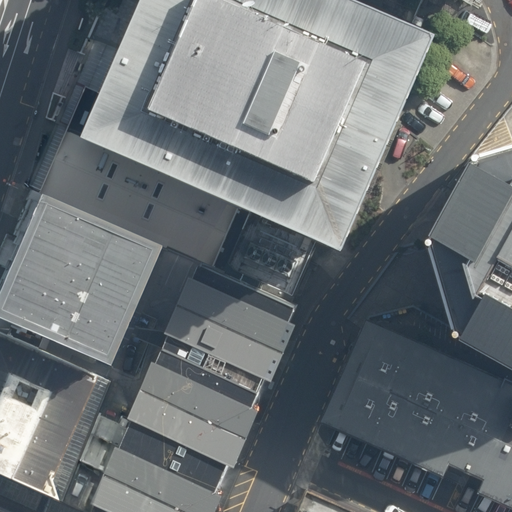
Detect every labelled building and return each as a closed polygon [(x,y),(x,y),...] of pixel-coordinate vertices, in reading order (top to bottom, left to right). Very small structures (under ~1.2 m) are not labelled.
[(134,0),(114,47),(80,126),(245,196),(325,230),(338,236),(384,130),(432,23),(378,0),(134,0)] [(80,126),(114,47),(97,39),(32,186),(39,188),(215,264),(245,196),(80,126)] [(450,199),(429,237),(455,325),(511,358),(511,140),(477,150),(450,199)] [(89,511),(211,511),(244,445),(287,344),(305,304),(294,299),(215,264),(39,188),(0,280),(0,316),(117,365),(125,344),(155,357),(89,511)] [(309,265),(325,230),(245,196),(215,264),(294,299),(309,265)] [(377,315),(368,311),(363,323),(322,416),(331,420),(339,423),(511,495),(511,371),(390,320),(377,315)] [(117,365),(0,316),(0,475),(59,501),(117,365)] [(355,511),(306,490),(296,511),(355,511)]
